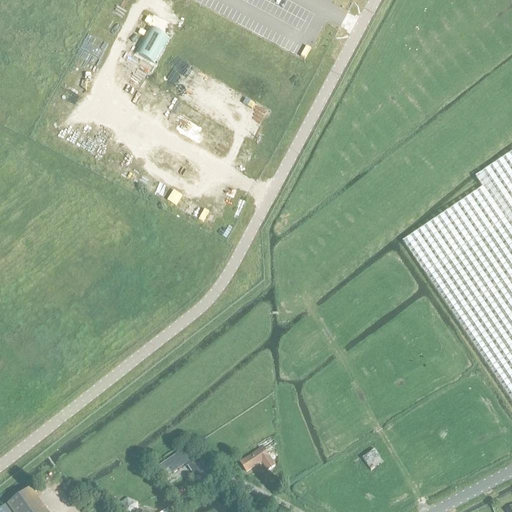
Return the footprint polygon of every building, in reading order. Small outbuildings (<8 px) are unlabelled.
[(511,153),(476,178),(483,189),(404,242),(480,356),(511,403),(511,153)] [(266,453),(277,445),(271,437),(257,446),(260,451),(258,452),(241,463),(247,473),(262,463),(267,471),(275,467),(266,453)] [(196,479),(203,474),(193,460),(192,461),(185,450),(164,464),(155,469),(159,476),(168,470),(171,475),(185,466),(186,468),(188,466),(196,479)] [(47,511),(30,489),(8,506),(12,511),(47,511)] [(138,511),(138,505),(138,503),(127,500),(119,506),(119,511),(138,511)]
